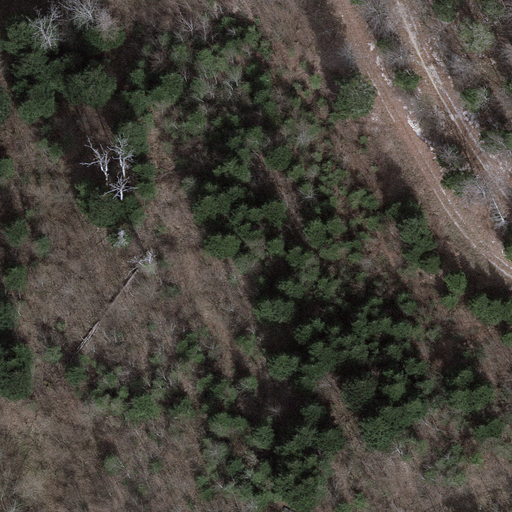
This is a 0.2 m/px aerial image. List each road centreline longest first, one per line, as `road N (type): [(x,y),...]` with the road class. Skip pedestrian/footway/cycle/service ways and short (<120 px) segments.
road 1 (track): [(339,0),(441,190),(474,235),(511,264)]
road 2 (track): [(511,199),(433,92),(399,0)]
